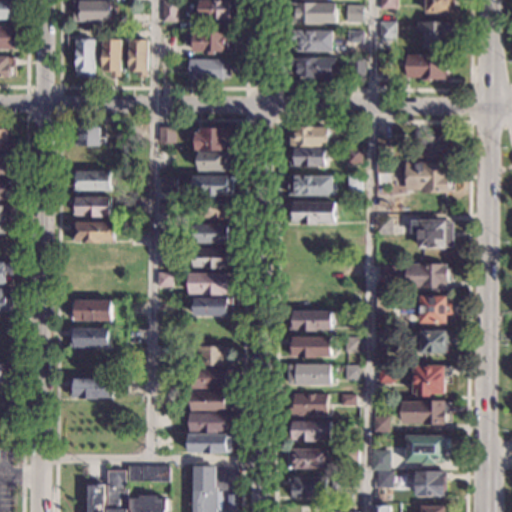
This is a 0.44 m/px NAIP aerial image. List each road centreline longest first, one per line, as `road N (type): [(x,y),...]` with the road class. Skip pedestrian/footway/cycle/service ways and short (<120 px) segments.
road 1 (residential): [(259,511),(267,0)]
road 2 (residential): [(46,0),(40,511)]
road 3 (residential): [(511,104),(0,102)]
road 4 (secondary): [(490,0),(485,454)]
